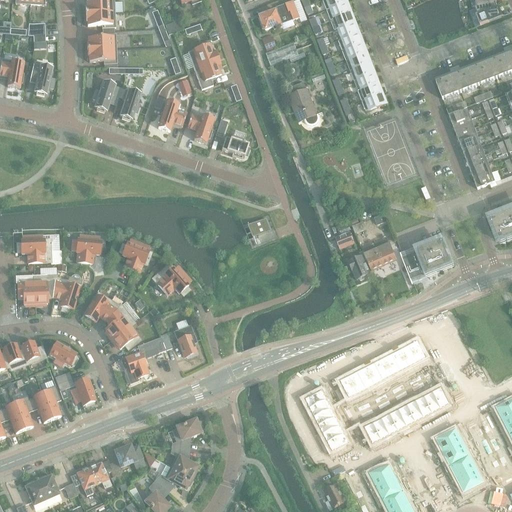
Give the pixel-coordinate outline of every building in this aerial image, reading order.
[(115,15),(114,0),(109,0),(101,0),(101,3),(86,4),(87,10),(86,10),(86,16),(115,15)] [(327,12),(347,4),(345,0),(327,0),(323,2),(327,12)] [(474,10),(496,5),(496,0),(475,0),(477,8),(474,9),(474,10)] [(307,20),(303,10),(300,1),(294,3),(300,19),(299,19),(301,24),(307,21),(307,20)] [(268,12),(259,15),(261,19),(259,20),(263,31),(265,30),(265,32),(273,29),(274,32),(282,29),(281,26),(299,19),(300,19),(294,3),(287,5),(277,9),(278,11),(269,15),(268,12)] [(331,22),(351,14),(347,4),(327,12),(331,22)] [(496,5),(474,10),(475,10),(477,16),(476,17),(480,27),(501,19),(496,5)] [(335,32),(339,31),(355,24),(351,14),(331,22),(335,32)] [(116,30),(115,15),(86,16),(86,22),(87,22),(88,28),(102,27),(102,30),(116,30)] [(176,34),(173,24),(165,27),(168,37),(176,34)] [(339,31),(342,41),(359,34),(355,24),(339,31)] [(165,49),(172,48),(163,27),(158,29),(165,49)] [(359,34),(342,41),(339,42),(343,52),(363,44),(359,34)] [(117,51),(116,36),(102,36),(103,39),(88,40),(88,46),(87,46),(88,52),(117,51)] [(274,49),(270,39),(269,37),(262,40),(267,53),(275,51),(274,49)] [(346,62),(367,55),(363,44),(343,52),(346,62)] [(188,54),(194,70),(218,61),(215,52),(213,53),(211,46),(188,54)] [(117,66),(117,51),(88,52),(88,58),(89,58),(89,64),(104,63),(104,66),(117,66)] [(489,60),(497,80),(511,74),(511,65),(507,53),(489,60)] [(350,73),(371,65),(367,55),(346,62),(350,73)] [(471,67),(479,87),(497,80),(489,60),(471,67)] [(22,75),(24,65),(2,61),(0,70),(0,78),(9,80),(7,89),(20,91),(21,85),(23,85),(24,75),(22,75)] [(221,69),(218,61),(194,70),(202,92),(213,87),(211,81),(222,77),(219,70),(221,69)] [(50,80),(53,67),(35,63),(30,84),(36,86),(34,94),(37,94),(36,97),(44,98),(44,96),(46,97),(48,89),(53,91),(55,81),(50,80)] [(354,83),(375,75),(371,65),(350,73),(354,83)] [(454,74),(455,77),(461,94),(479,87),(471,67),(454,74)] [(461,94),(455,77),(454,74),(435,81),(436,84),(443,101),(461,94)] [(358,93),(379,85),(375,75),(354,83),(358,93)] [(117,105),(121,91),(115,89),(115,88),(103,84),(100,94),(96,92),(93,101),(97,102),(95,109),(97,110),(96,112),(104,115),(105,113),(107,113),(110,102),(117,105)] [(287,90),(290,97),(290,98),(289,98),(290,100),(294,109),(294,111),(296,110),(301,123),(304,122),(305,124),(307,126),(309,127),(312,128),(315,127),(317,126),(319,124),(320,121),(320,118),(319,116),(319,115),(316,116),(304,84),(287,90)] [(362,103),(383,95),(379,85),(358,93),(362,103)] [(137,115),(140,107),(137,106),(140,96),(129,92),(128,93),(126,92),(123,101),(125,102),(120,118),(122,118),(122,120),(129,123),(130,121),(132,121),(134,115),(137,115)] [(383,95),(362,103),(366,113),(387,105),(383,95)] [(157,99),(154,108),(160,110),(163,101),(157,99)] [(182,129),(187,115),(177,112),(179,106),(167,102),(163,115),(161,115),(158,124),(160,125),(158,130),(170,134),(173,125),(182,129)] [(465,123),(471,121),(467,111),(461,114),(453,117),(450,118),(449,118),(453,128),(457,126),(465,123)] [(211,131),(214,121),(202,117),(201,120),(192,117),(187,130),(197,133),(194,142),(206,146),(208,140),(209,141),(213,132),(211,131)] [(221,121),(217,134),(224,136),(228,124),(221,121)] [(457,126),(453,128),(457,137),(474,130),(471,121),(465,123),(457,126)] [(474,130),(457,137),(460,146),(464,144),(472,141),(478,139),(474,130)] [(247,150),(248,148),(244,147),(244,146),(243,146),(242,146),(244,141),(233,138),(231,142),(225,140),(221,152),(236,157),(236,159),(242,161),(243,159),(244,160),(245,158),(247,158),(249,151),(247,150)] [(464,144),(460,146),(464,155),(467,153),(475,150),(481,148),(478,139),(472,141),(464,144)] [(467,153),(464,155),(467,164),(471,162),(479,159),(485,157),(481,148),(475,150),(467,153)] [(471,162),(467,164),(470,173),(474,171),(482,168),(488,166),(485,157),(479,159),(471,162)] [(474,171),(470,173),(474,182),(477,180),(485,177),(492,175),(488,166),(482,168),(474,171)] [(498,172),(492,175),(485,177),(477,180),(474,182),(478,191),(481,190),(489,186),(490,186),(491,189),(502,185),(498,172)] [(511,238),(511,212),(491,221),(499,243),(511,238)] [(378,227),(387,223),(385,216),(375,219),(378,227)] [(266,220),(253,225),(258,237),(271,232),(266,220)] [(363,224),(362,224),(353,228),(355,235),(366,231),(363,224)] [(350,234),(335,240),(340,251),(355,245),(350,234)] [(59,253),(59,237),(22,238),(22,243),(21,243),(21,245),(17,245),(17,254),(22,254),(22,256),(28,256),(28,265),(51,264),(51,266),(62,265),(61,252),(59,253)] [(99,257),(101,244),(99,244),(100,239),(79,237),(79,242),(78,242),(77,255),(78,255),(77,264),(92,266),(93,256),(99,257)] [(375,251),(382,268),(396,261),(387,239),(385,238),(383,239),(382,241),(375,244),(377,250),(375,251)] [(147,267),(151,255),(147,253),(149,249),(130,242),(128,246),(127,246),(127,248),(123,246),(119,254),(123,256),(123,258),(129,260),(125,269),(139,274),(143,265),(147,267)] [(363,253),(372,275),(373,274),(372,272),(382,268),(375,251),(377,250),(375,244),(373,243),(371,244),(370,246),(362,250),(363,253)] [(400,255),(402,259),(412,285),(413,285),(411,282),(425,276),(424,273),(425,272),(426,272),(427,276),(451,266),(442,243),(418,252),(419,256),(418,256),(417,256),(416,253),(402,258),(401,255),(400,255)] [(372,275),(363,253),(360,254),(362,258),(349,264),(353,273),(357,282),(359,281),(361,282),(364,280),(364,278),(370,276),(372,275)] [(66,274),(67,267),(58,266),(58,273),(66,274)] [(184,282),(188,279),(178,268),(174,271),(169,266),(153,281),(168,298),(175,291),(179,296),(180,295),(183,298),(190,292),(187,289),(189,287),(184,282)] [(54,299),(55,287),(57,280),(57,278),(56,270),(40,270),(40,278),(34,279),(36,308),(42,308),(42,306),(47,306),(47,299),(52,299),(54,299)] [(73,312),(81,287),(79,287),(81,282),(81,281),(80,279),(79,277),(77,276),(75,276),(73,276),(71,278),(70,280),(69,284),(57,280),(55,287),(54,299),(62,302),(61,308),(63,309),(61,313),(70,315),(71,311),(73,312)] [(36,308),(34,279),(24,279),(24,285),(18,285),(18,301),(23,301),(24,307),(29,306),(29,308),(36,308)] [(106,323),(119,308),(121,307),(123,304),(114,298),(111,303),(98,295),(84,317),(95,324),(99,318),(106,323)] [(135,325),(134,324),(121,307),(119,308),(106,323),(110,329),(106,332),(109,337),(107,338),(111,343),(135,325)] [(158,314),(154,310),(150,314),(154,318),(158,314)] [(140,342),(130,329),(135,325),(111,343),(115,348),(117,347),(120,351),(125,347),(128,352),(140,342)] [(196,344),(190,327),(175,333),(184,359),(186,359),(187,360),(191,359),(191,357),(197,354),(193,345),(196,344)] [(173,350),(167,335),(160,337),(166,352),(173,350)] [(161,339),(153,342),(156,351),(158,355),(166,353),(161,339)] [(28,366),(46,360),(42,349),(36,351),(34,344),(22,348),(23,352),(28,366)] [(76,357),(64,350),(65,348),(57,344),(50,357),(70,368),(71,366),(72,367),(77,359),(75,358),(76,357)] [(413,346),(409,348),(419,367),(428,363),(418,344),(413,346)] [(28,366),(23,352),(18,354),(15,347),(3,351),(5,355),(10,369),(11,373),(28,366)] [(404,351),(400,353),(410,372),(419,367),(409,348),(404,351)] [(397,355),(392,357),(402,376),(410,372),(400,353),(397,355)] [(149,376),(140,354),(125,359),(127,363),(122,364),(130,386),(138,383),(137,380),(149,376)] [(0,372),(10,369),(5,355),(0,356),(0,372)] [(387,360),(383,361),(392,378),(400,374),(401,376),(402,376),(392,357),(387,360)] [(380,363),(375,366),(385,385),(384,383),(392,378),(383,361),(380,363)] [(370,368),(366,370),(376,389),(385,385),(375,366),(370,368)] [(363,372),(358,375),(366,392),(374,388),(375,390),(376,389),(366,370),(363,372)] [(71,381),(68,375),(56,380),(58,386),(71,381)] [(353,377),(349,379),(358,396),(361,394),(366,392),(358,375),(353,377)] [(345,381),(340,384),(349,401),(358,396),(349,379),(345,381)] [(60,392),(73,387),(71,381),(58,386),(60,392)] [(95,403),(90,390),(92,390),(89,381),(75,386),(83,408),(85,407),(86,409),(94,406),(93,404),(95,403)] [(55,404),(61,402),(55,387),(41,393),(52,422),(61,419),(55,404)] [(442,390),(433,394),(442,411),(445,409),(450,407),(442,390)] [(324,392),(305,402),(308,407),(310,411),(329,401),(324,392)] [(41,393),(42,396),(29,401),(28,398),(27,398),(33,413),(38,411),(44,425),(52,422),(41,393)] [(433,394),(424,399),(433,416),(437,414),(441,411),(442,411),(433,394)] [(27,415),(33,413),(27,398),(13,403),(24,432),(33,429),(27,415)] [(415,401),(424,420),(429,418),(433,416),(424,399),(416,403),(415,401)] [(329,401),(310,411),(312,415),(314,419),(333,410),(333,409),(331,410),(327,403),(329,402),(329,401)] [(415,401),(406,405),(416,425),(420,423),(424,420),(415,401)] [(511,402),(495,412),(502,425),(511,419),(511,402)] [(13,403),(14,406),(1,411),(5,423),(10,421),(16,436),(24,432),(13,403)] [(406,405),(397,410),(407,429),(412,427),(416,425),(406,405)] [(333,410),(314,419),(317,424),(319,428),(338,418),(333,410)] [(398,412),(390,416),(399,433),(403,431),(407,429),(397,410),(398,412)] [(390,416),(381,421),(390,438),(395,435),(399,433),(390,416)] [(338,418),(319,428),(321,432),(323,436),(342,427),(338,418)] [(511,419),(502,425),(508,438),(511,436),(511,419)] [(200,435),(198,431),(201,431),(197,420),(186,424),(187,427),(172,433),(176,444),(172,446),(171,450),(185,451),(186,441),(200,435)] [(372,423),(382,442),(386,440),(390,438),(381,421),(373,425),(372,423)] [(372,423),(363,427),(367,436),(373,447),(378,444),(382,442),(372,423)] [(342,427),(323,436),(326,441),(327,445),(347,435),(342,427)] [(460,430),(437,441),(440,447),(438,447),(441,454),(442,453),(443,453),(444,455),(467,443),(460,430)] [(347,435),(327,445),(329,449),(332,454),(351,444),(347,435)] [(444,458),(443,458),(447,464),(448,463),(450,467),(450,468),(474,456),(467,443),(444,455),(445,457),(444,458)] [(143,459),(139,448),(138,447),(131,450),(130,448),(125,450),(124,448),(118,450),(117,453),(115,454),(121,469),(133,464),(136,470),(145,467),(142,460),(143,459)] [(195,472),(197,469),(184,462),(185,451),(171,450),(171,456),(176,458),(170,469),(193,480),(197,473),(195,472)] [(474,456),(450,468),(451,469),(453,472),(451,473),(454,479),(455,479),(456,479),(457,481),(479,470),(472,457),(474,456)] [(108,481),(106,476),(112,473),(108,463),(102,466),(101,465),(96,467),(94,466),(90,468),(90,470),(89,470),(96,487),(102,484),(104,490),(111,487),(109,481),(108,481)] [(189,488),(193,480),(170,469),(166,466),(160,477),(155,482),(165,492),(169,495),(177,486),(185,491),(187,487),(189,488)] [(389,466),(367,477),(374,491),(396,480),(395,478),(396,477),(393,471),(391,471),(389,466)] [(96,487),(89,470),(88,470),(86,469),(82,471),(82,473),(70,478),(75,489),(81,486),(87,498),(93,495),(90,489),(96,487)] [(457,484),(459,488),(461,487),(464,494),(486,483),(479,470),(457,481),(459,483),(457,484)] [(59,496),(51,478),(48,479),(46,478),(41,480),(41,482),(38,484),(46,502),(59,496)] [(396,480),(374,491),(381,504),(403,493),(403,492),(402,492),(400,488),(402,487),(399,481),(398,481),(397,482),(396,480)] [(158,499),(165,492),(155,482),(148,490),(151,492),(142,501),(152,511),(166,511),(168,510),(158,499)] [(46,502),(38,484),(35,485),(33,483),(29,485),(28,488),(25,489),(34,508),(46,502)] [(77,497),(77,495),(72,486),(65,489),(70,501),(77,497)] [(334,511),(342,511),(347,510),(345,505),(345,504),(337,488),(335,488),(335,487),(329,489),(330,491),(324,494),(330,503),(327,505),(330,511),(334,510),(334,511)] [(403,493),(381,504),(384,503),(388,511),(397,511),(409,506),(408,503),(409,503),(410,503),(407,496),(405,497),(403,493)]
